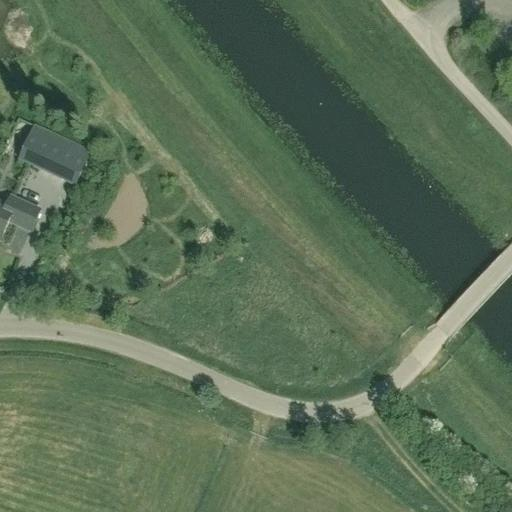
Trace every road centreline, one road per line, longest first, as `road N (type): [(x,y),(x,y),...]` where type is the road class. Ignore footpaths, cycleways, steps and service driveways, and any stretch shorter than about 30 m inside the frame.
road 1 (unclassified): [(0,327),(104,340),(270,405),(330,413),(385,389),(511,260)]
road 2 (unclassified): [(511,133),(391,0)]
